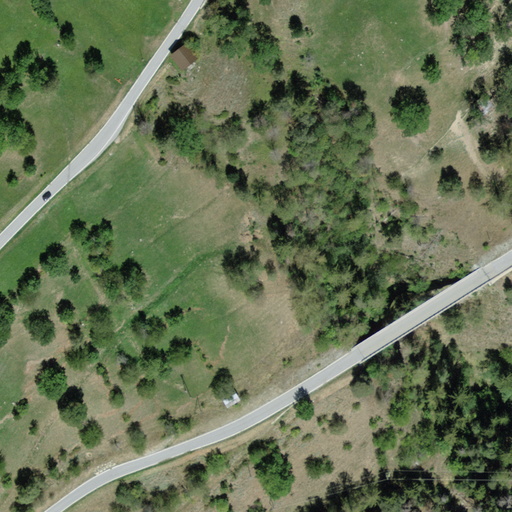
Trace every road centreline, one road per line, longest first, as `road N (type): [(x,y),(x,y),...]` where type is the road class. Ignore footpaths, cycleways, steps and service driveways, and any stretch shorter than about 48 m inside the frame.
road 1 (tertiary): [(511,257),(236,427),(104,477),(52,511)]
road 2 (tertiary): [(0,242),(111,125),(197,0)]
